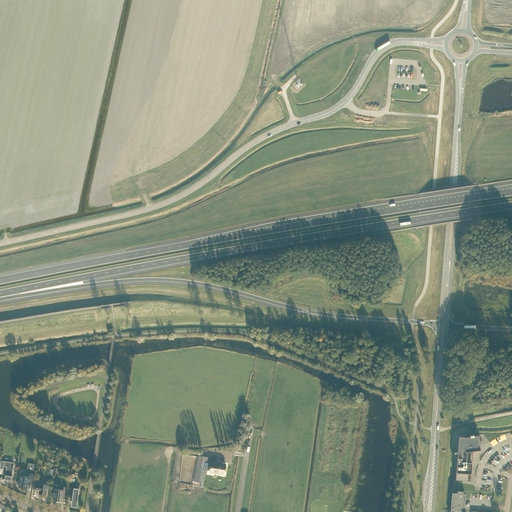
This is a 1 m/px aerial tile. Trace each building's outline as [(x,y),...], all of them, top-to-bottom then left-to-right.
[(455,480),(456,480),(470,481),(471,470),(472,462),(466,462),(466,460),(467,460),(468,460),(469,460),(469,459),(469,458),(468,457),(467,458),(467,457),(467,452),(480,450),(480,449),(480,450),(477,435),(478,435),(466,437),(466,434),(457,434),(455,453),(454,453),(454,454),(458,453),(457,461),(455,480)] [(198,456),(194,481),(204,483),(206,470),(209,471),(209,473),(224,476),(225,473),(226,473),(227,466),(226,466),(226,464),(211,461),(211,463),(207,463),(208,457),(198,456)] [(4,462),(1,461),(0,466),(0,468),(3,469),(4,467),(7,467),(5,480),(11,481),(14,463),(4,461),(4,462)] [(26,473),(26,476),(20,475),(19,482),(18,481),(17,486),(19,486),(19,487),(27,488),(28,484),(31,485),(33,474),(26,473)] [(39,491),(39,494),(46,495),(48,485),(40,484),(40,485),(34,484),(33,490),(38,491),(39,491)] [(66,498),(66,496),(67,488),(61,487),(60,490),(54,489),(53,500),(57,501),(57,502),(61,503),(61,501),(62,502),(62,498),(66,498)] [(70,488),(70,492),(73,493),(71,507),(76,507),(78,494),(79,489),(70,488)] [(463,492),(457,491),(457,493),(452,493),(450,511),(463,511),(462,511),(460,509),(464,506),(465,494),(463,494),(463,492)]
